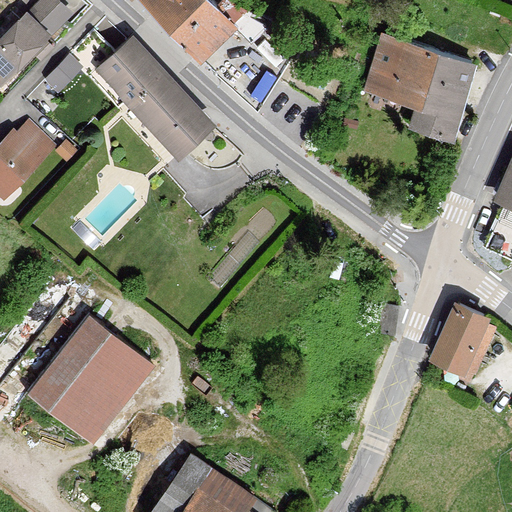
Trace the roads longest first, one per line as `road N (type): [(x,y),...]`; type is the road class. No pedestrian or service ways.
road 1 (residential): [(112,0),(275,146),(442,265)]
road 2 (unclassified): [(336,511),(381,428),(442,265)]
road 3 (unclassified): [(442,265),(511,89)]
